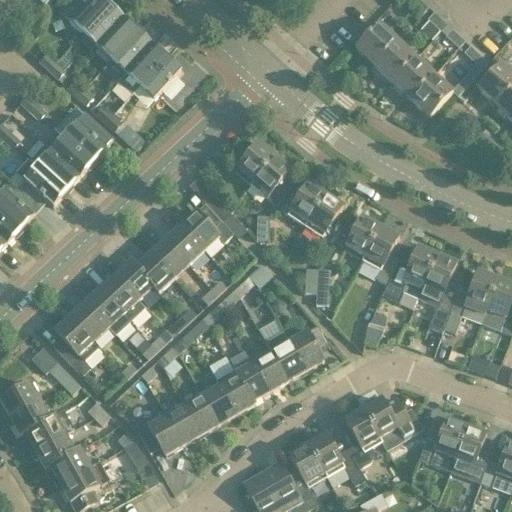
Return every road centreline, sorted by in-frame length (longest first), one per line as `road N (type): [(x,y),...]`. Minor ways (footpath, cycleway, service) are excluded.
road 1 (tertiary): [(0,321),(271,71)]
road 2 (residential): [(214,496),(302,413),(366,375),(399,371),(511,412)]
road 3 (tertiary): [(511,223),(375,158),(271,71)]
